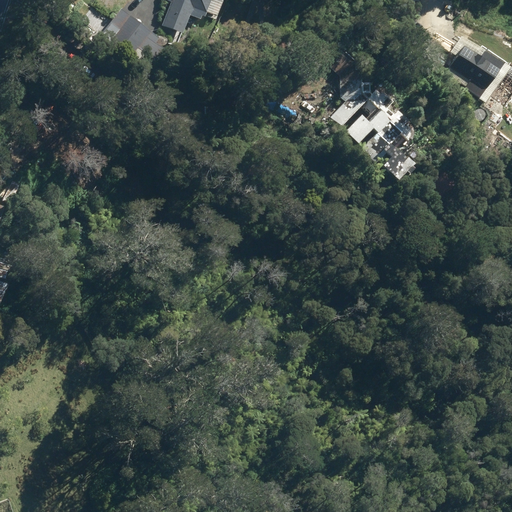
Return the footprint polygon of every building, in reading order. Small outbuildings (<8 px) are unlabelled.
[(157,25),(176,33),(187,7),(199,12),(204,0),(163,0),(167,2),(157,25)] [(117,8),(95,36),(124,58),(134,47),(142,54),(155,38),(117,8)] [(475,58),(459,46),(445,66),(465,80),(461,88),(476,98),(497,65),(478,52),(475,58)] [(361,93),(362,83),(353,82),(353,65),(337,53),(325,68),(335,76),(335,97),(341,101),(326,117),(334,125),(346,112),(349,114),(356,106),(363,112),(355,119),(350,115),(335,131),(347,143),(362,127),(367,133),(369,135),(355,149),(368,163),(378,153),(381,156),(373,163),(388,179),(406,162),(391,146),(387,150),(382,144),(393,133),(400,140),(411,129),(391,110),(386,116),(379,109),(384,103),(370,90),(360,101),(352,94),(352,93),(361,93)] [(422,192),(444,205),(460,181),(437,167),(422,192)] [(20,185),(12,181),(2,198),(11,202),(20,185)] [(8,269),(0,267),(0,276),(6,278),(8,269)]
